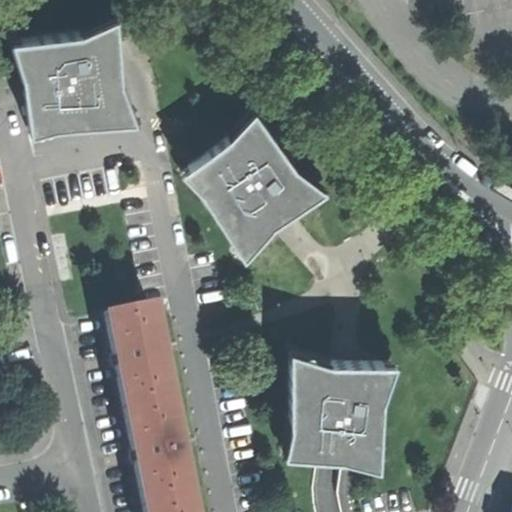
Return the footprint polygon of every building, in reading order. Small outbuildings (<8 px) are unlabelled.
[(81,34),(12,41),(23,75),(30,135),(57,128),(136,123),(121,85),(116,18),(81,34)] [(294,169),(251,110),(226,137),(178,171),(201,195),(241,257),(268,228),(283,218),(323,191),(294,169)] [(112,359),(121,407),(166,398),(146,302),(102,311),(112,359)] [(338,457),(375,469),(379,399),(392,362),(345,362),(324,362),(287,350),(286,427),(279,456),(329,457),(338,457)] [(131,454),(141,503),(184,495),(166,398),(121,407),(131,454)] [(142,511),(187,511),(184,495),(141,503),(142,511)]
